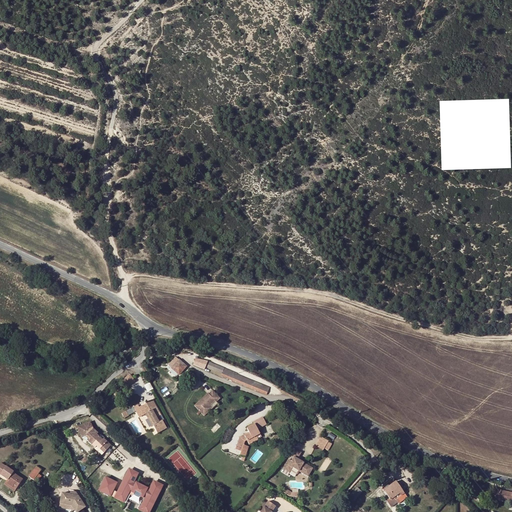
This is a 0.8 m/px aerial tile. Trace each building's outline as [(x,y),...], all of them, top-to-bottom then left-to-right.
[(168,365),(172,369),(177,374),(178,374),(186,366),(176,357),(168,365)] [(208,361),(195,358),(193,364),(205,369),(206,367),(222,373),(221,375),(266,394),(269,388),(235,374),(235,373),(212,363),(208,361)] [(131,373),(124,378),(129,385),(136,380),(131,373)] [(145,385),(148,391),(153,389),(150,382),(145,385)] [(210,406),(215,401),(216,402),(221,397),(218,395),(213,390),(209,394),(208,393),(194,406),(204,416),(212,409),(210,406)] [(161,415),(152,400),(143,405),(148,412),(145,414),(147,418),(150,416),(155,424),(153,425),(158,433),(166,427),(162,420),(159,422),(157,418),(160,416),(161,415)] [(148,412),(143,405),(142,406),(139,408),(143,415),(145,414),(148,412)] [(252,438),(256,436),(260,434),(257,429),(266,424),(263,417),(253,422),(255,424),(247,428),(249,431),(250,433),(245,436),(244,435),(240,437),(235,450),(241,451),(240,455),(243,456),(241,460),(244,461),(249,447),(244,445),(245,441),(247,440),(249,443),(254,441),(252,438)] [(105,440),(101,436),(100,436),(97,434),(98,433),(93,428),(90,422),(78,427),(82,437),(87,435),(91,439),(88,441),(95,448),(97,446),(104,453),(112,444),(106,438),(105,440)] [(258,440),(256,436),(252,438),(254,441),(249,443),(249,445),(258,440)] [(317,446),(329,451),(333,442),(321,437),(317,446)] [(144,451),(137,445),(134,448),(141,454),(144,451)] [(104,453),(97,446),(95,448),(94,448),(100,454),(101,454),(102,455),(104,453)] [(313,468),(297,459),(301,453),(295,449),(291,455),(294,457),(292,461),(288,459),(283,469),(289,472),(292,467),(299,471),(305,475),(307,471),(310,473),(313,468)] [(0,463),(0,474),(7,479),(9,481),(7,483),(14,488),(17,483),(19,484),(22,480),(13,473),(13,472),(0,463)] [(36,466),(29,476),(34,480),(41,470),(36,466)] [(133,483),(138,474),(129,469),(124,479),(133,483)] [(112,492),(117,483),(106,477),(99,491),(111,496),(112,492)] [(9,481),(7,479),(4,484),(14,491),(19,484),(17,483),(14,488),(7,483),(9,481)] [(147,489),(136,483),(135,484),(133,483),(124,479),(120,487),(129,492),(130,489),(132,490),(131,492),(134,493),(135,492),(141,495),(140,496),(143,498),(144,496),(146,497),(145,499),(154,504),(158,495),(149,491),(147,490),(147,489)] [(158,495),(163,486),(154,481),(149,491),(158,495)] [(405,493),(396,481),(390,486),(388,483),(382,488),(390,498),(386,501),(391,507),(397,502),(396,500),(405,493)] [(126,499),(129,492),(120,487),(117,495),(126,499)] [(290,496),(292,492),(286,488),(283,492),(290,496)] [(357,488),(349,497),(354,501),(362,492),(357,488)] [(511,502),(511,491),(500,490),(498,500),(511,502)] [(61,493),(59,504),(65,505),(68,503),(72,508),(74,511),(78,511),(85,507),(75,493),(69,492),(69,495),(61,493)] [(398,503),(408,496),(405,493),(396,500),(397,502),(398,503)] [(150,511),(154,504),(145,499),(141,506),(150,511)] [(268,501),(260,511),(271,511),(276,506),(268,501)] [(65,505),(59,504),(57,509),(67,511),(72,508),(68,503),(65,505)]
